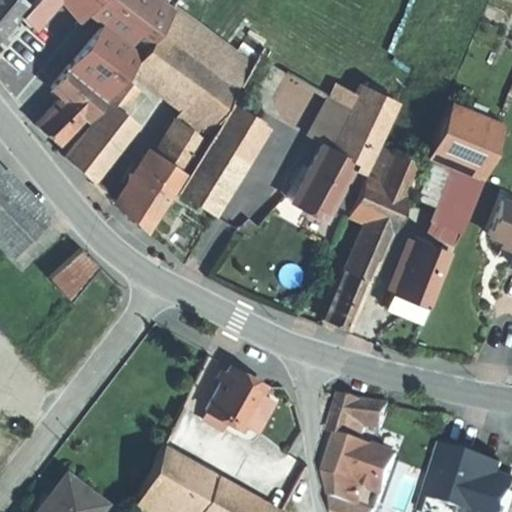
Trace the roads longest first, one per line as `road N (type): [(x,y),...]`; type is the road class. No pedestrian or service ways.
road 1 (residential): [(160,283),(0,498)]
road 2 (tertiary): [(6,125),(82,221),(160,283)]
road 3 (tertiary): [(312,355),(511,403)]
road 4 (tertiary): [(160,283),(312,355)]
road 5 (residential): [(312,355),(306,391),(323,511)]
road 6 (residential): [(6,125),(82,30)]
